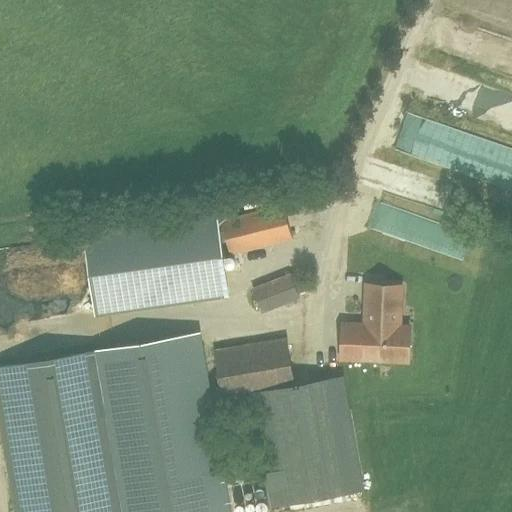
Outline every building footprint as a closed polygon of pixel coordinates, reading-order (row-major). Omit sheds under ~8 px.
[(284,204),(221,220),(230,253),(292,237),(284,204)] [(85,236),(96,313),(227,294),(216,217),(85,236)] [(290,274),(253,289),(262,311),(299,296),(290,274)] [(401,285),(366,284),(364,324),(343,323),(341,358),(408,361),(409,326),(399,325),(401,285)] [(226,511),(196,333),(0,366),(0,397),(19,511),(226,511)] [(295,385),(286,338),(215,351),(223,398),(254,393),(275,505),(360,489),(339,377),(295,385)]
